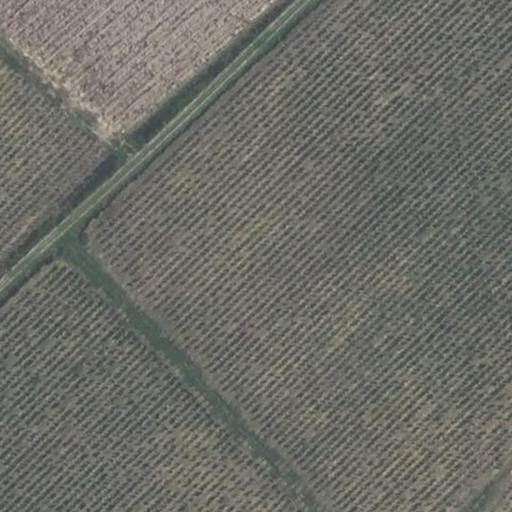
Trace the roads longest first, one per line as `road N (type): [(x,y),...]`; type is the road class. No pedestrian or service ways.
road 1 (track): [(0,289),(307,0)]
road 2 (track): [(59,233),(319,511)]
road 3 (track): [(0,51),(131,168)]
